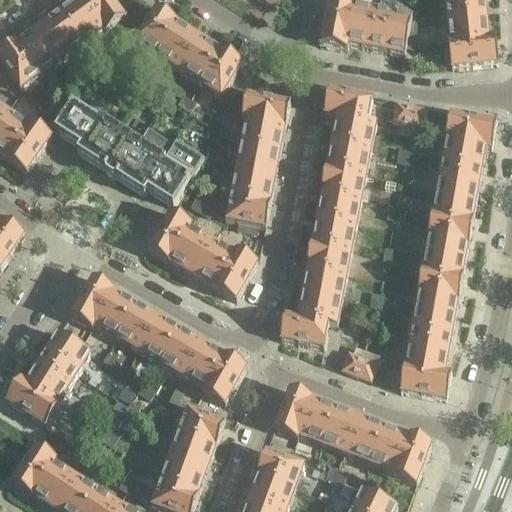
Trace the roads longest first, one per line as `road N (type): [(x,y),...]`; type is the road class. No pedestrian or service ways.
road 1 (residential): [(240,352),(273,275),(311,71)]
road 2 (residential): [(240,352),(65,247)]
road 3 (residential): [(511,100),(311,71)]
road 4 (residential): [(466,439),(278,373)]
road 5 (residential): [(466,439),(511,251)]
road 6 (residential): [(229,511),(278,373)]
road 7 (residential): [(0,353),(65,247)]
